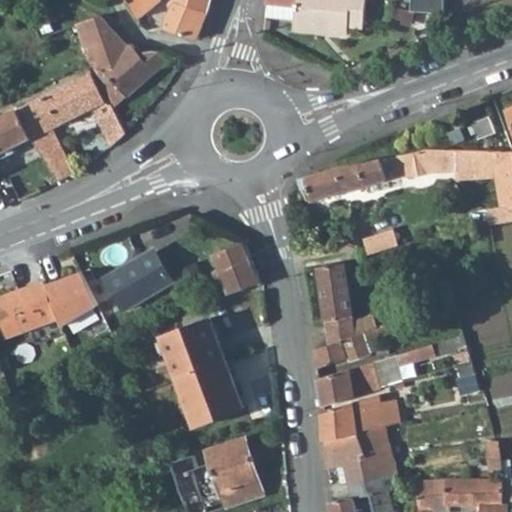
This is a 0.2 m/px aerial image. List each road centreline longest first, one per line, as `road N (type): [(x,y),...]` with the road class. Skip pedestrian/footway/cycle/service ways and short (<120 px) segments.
road 1 (residential): [(253,177),(284,273),(311,511)]
road 2 (tertiary): [(511,43),(281,128)]
road 3 (tertiary): [(0,231),(198,150)]
